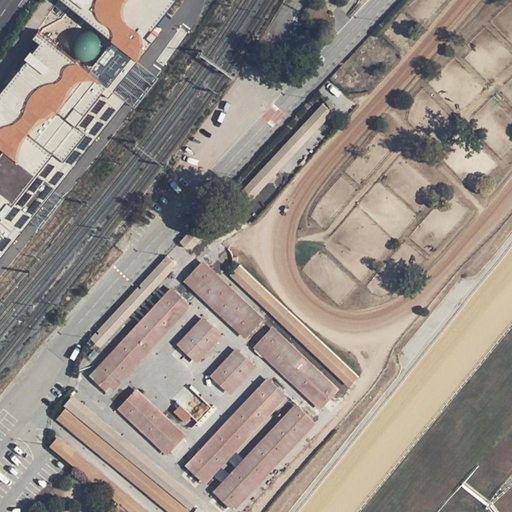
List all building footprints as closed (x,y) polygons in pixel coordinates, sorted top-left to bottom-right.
[(33,46),(0,92),(0,252),(119,102),(109,94),(139,57),(181,1),(180,0),(58,0),(44,21),(33,35),(33,46)] [(323,102),(241,190),(251,200),(332,113),(324,105),(325,104),(323,102)] [(187,248),(207,226),(200,219),(180,241),(187,248)] [(140,288),(138,287),(99,328),(101,330),(99,332),(97,330),(90,338),(97,344),(174,261),(167,255),(140,285),(142,287),(140,288)] [(248,333),(261,321),(199,263),(187,276),(248,333)] [(233,271),(358,388),(365,382),(240,264),(233,271)] [(188,302),(175,290),(93,378),(106,390),(188,302)] [(206,320),(180,347),(193,359),(219,332),(206,320)] [(325,405),(337,392),(270,329),(258,342),(325,405)] [(239,351),(214,378),(227,390),(252,363),(239,351)] [(284,392),(271,380),(188,468),(201,480),(284,392)] [(170,451),(183,438),(133,391),(121,404),(170,451)] [(64,405),(190,509),(196,502),(70,397),(64,405)] [(180,405),(173,412),(184,422),(191,416),(180,405)] [(312,419),(299,406),(216,494),(229,506),(312,419)] [(187,511),(189,510),(65,408),(59,415),(176,511),(187,511)] [(119,502),(122,504),(121,505),(129,511),(144,511),(55,438),(49,446),(119,503),(119,502)]
